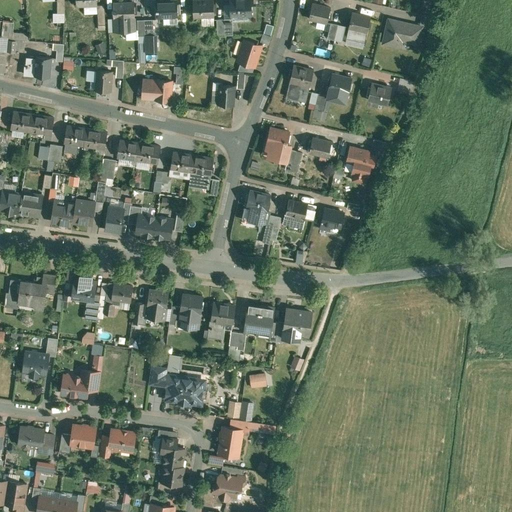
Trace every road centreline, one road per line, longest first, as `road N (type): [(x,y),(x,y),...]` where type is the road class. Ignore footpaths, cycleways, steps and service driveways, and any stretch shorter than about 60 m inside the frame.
road 1 (unclassified): [(212,263),(338,279),(511,261)]
road 2 (residential): [(190,511),(199,436),(186,425),(0,407)]
road 3 (residential): [(0,77),(245,142)]
road 4 (unclassified): [(0,238),(212,263)]
